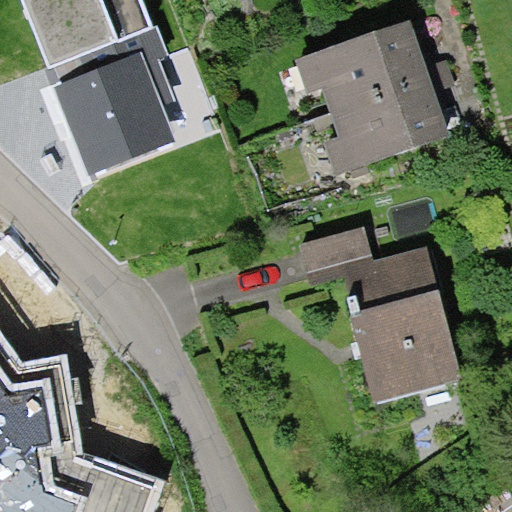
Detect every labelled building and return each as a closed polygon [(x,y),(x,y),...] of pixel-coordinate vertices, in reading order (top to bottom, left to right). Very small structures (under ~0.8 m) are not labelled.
[(139,0),(23,0),(49,68),(150,31),(139,0)] [(423,81),(406,25),(300,57),(317,112),(423,81)] [(150,31),(49,68),(89,174),(175,141),(169,123),(183,118),(160,57),(168,55),(158,27),(150,31)] [(439,135),(423,81),(317,112),(333,166),(439,135)] [(469,383),(431,248),(371,265),(362,232),(294,251),(304,284),(333,275),(371,411),(469,383)] [(22,363),(0,332),(0,511),(152,511),(163,481),(82,453),(66,354),(22,363)]
